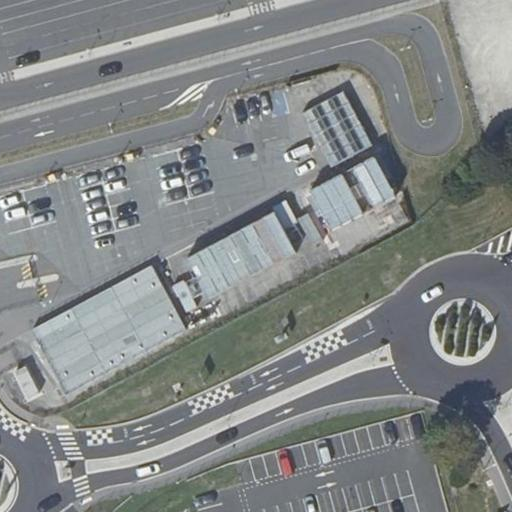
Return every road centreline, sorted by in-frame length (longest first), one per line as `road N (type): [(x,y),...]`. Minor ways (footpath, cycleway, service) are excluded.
road 1 (unclassified): [(419,295),(394,321),(154,431),(102,444),(12,440)]
road 2 (unclassified): [(35,511),(61,494),(174,463),(304,404),(429,376)]
road 3 (unknown): [(0,242),(13,250),(72,242),(69,185)]
